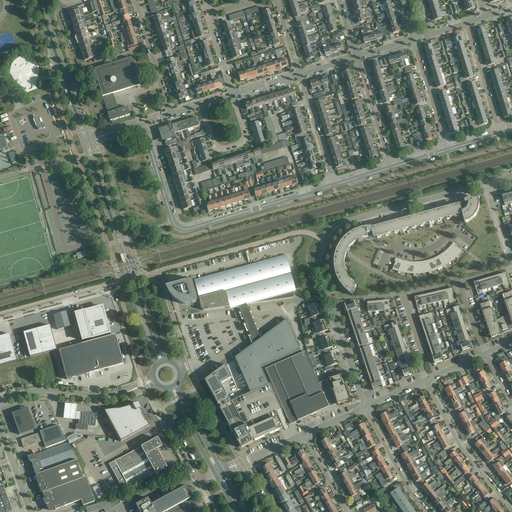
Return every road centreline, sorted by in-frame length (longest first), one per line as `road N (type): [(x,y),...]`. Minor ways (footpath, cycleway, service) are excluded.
road 1 (residential): [(364,407),(320,263),(329,232),(486,184)]
road 2 (residential): [(140,126),(181,229),(330,186)]
road 3 (secondary): [(83,146),(157,364)]
road 4 (secondary): [(163,361),(91,144)]
road 5 (unclassified): [(0,402),(34,392),(104,397),(153,381)]
road 6 (residential): [(510,511),(458,445),(426,381)]
road 7 (secondary): [(34,0),(81,139)]
road 8 (secondary): [(88,137),(40,0)]
road 9 (residential): [(233,94),(244,136),(236,146),(217,149),(201,104)]
road 10 (residential): [(425,511),(364,407)]
road 11 (residential): [(170,115),(135,0)]
